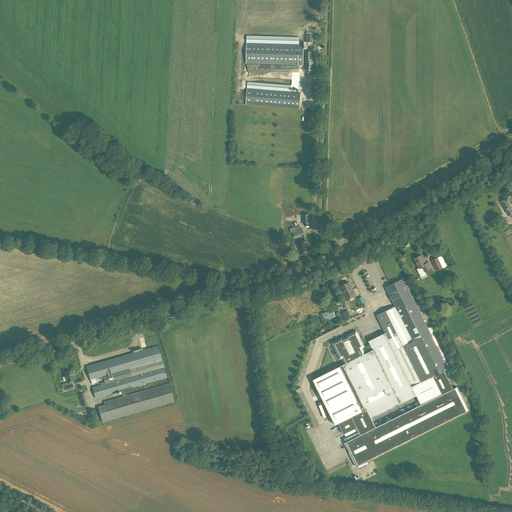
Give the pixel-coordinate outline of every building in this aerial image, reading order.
[(246,54),(246,64),(302,65),(302,57),(303,44),(246,43),(246,54)] [(247,73),(270,73),(270,72),(270,65),(247,64),(247,73)] [(299,72),(299,66),(273,65),(272,79),(292,79),(292,72),(299,72)] [(299,109),(301,92),(247,88),(246,104),(299,109)] [(508,216),(511,213),(511,198),(511,196),(500,202),(508,216)] [(299,225),(292,228),(294,232),(293,232),(295,238),(304,234),(302,229),(301,229),(299,225)] [(300,252),(309,249),(305,240),(297,243),(300,252)] [(426,263),(422,255),(414,258),(419,269),(422,267),(424,272),(431,268),(429,262),(426,263)] [(436,271),(443,268),(438,257),(431,261),(436,271)] [(469,410),(457,387),(450,390),(441,372),(448,369),(403,279),(385,287),(395,306),(376,315),(389,342),(373,350),(370,344),(364,347),(356,331),(345,336),(346,337),(342,339),(341,338),(331,343),(339,359),(341,358),(344,364),(340,366),(312,380),(335,425),(338,424),(343,434),(356,428),(360,435),(344,443),(347,448),(349,452),(356,466),(372,458),(429,430),(434,427),(469,410)] [(344,293),(352,289),(348,282),(340,286),(344,293)] [(353,289),(352,289),(344,293),(343,294),(346,301),(357,296),(353,289)] [(341,304),(320,313),(324,322),(330,319),(336,317),(333,312),(342,308),(341,304)] [(345,320),(351,318),(347,310),(341,313),(345,320)] [(105,384),(92,388),(95,398),(120,391),(122,397),(127,395),(126,393),(133,391),(132,387),(167,377),(157,346),(86,367),(90,381),(91,380),(92,384),(96,383),(95,379),(103,377),(105,384)] [(71,385),(70,382),(75,381),(72,371),(64,373),(67,383),(68,383),(68,386),(65,387),(67,391),(73,389),(72,385),(71,385)] [(102,423),(174,402),(169,383),(127,395),(122,397),(104,402),(104,405),(98,407),(102,423)] [(82,406),(87,405),(84,393),(78,394),(82,406)]
